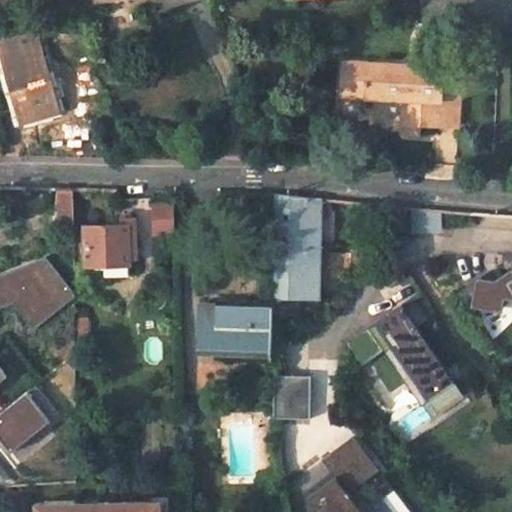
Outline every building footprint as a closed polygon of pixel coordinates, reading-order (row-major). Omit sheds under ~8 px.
[(0,67),(16,124),(55,113),(32,34),(0,43),(0,67)] [(360,99),(362,65),(337,64),(335,97),(360,99)] [(453,128),(455,70),(362,65),(360,99),(399,101),(398,124),(453,128)] [(56,188),(56,227),(71,227),(71,188),(56,188)] [(319,199),(274,195),(272,291),(317,291),(319,199)] [(172,206),(154,207),(154,237),(173,236),(172,206)] [(136,257),(135,220),(122,220),(122,227),(85,227),(85,266),(126,267),(127,257),(136,257)] [(485,271),(461,288),(478,316),(503,299),(496,288),(485,271)] [(511,295),(504,283),(496,288),(511,312),(511,295)] [(272,306),(199,304),(199,347),(275,348),(275,318),(272,318),(272,306)] [(402,308),(376,327),(418,393),(444,374),(402,308)] [(376,327),(368,332),(384,356),(411,398),(418,393),(376,327)] [(368,332),(345,349),(360,374),(384,356),(368,332)] [(309,377),(275,377),(274,418),(309,418),(309,377)] [(325,461),(338,477),(350,492),(377,470),(353,439),(325,461)] [(338,477),(334,480),(357,511),(364,511),(350,492),(338,477)] [(357,511),(334,480),(307,499),(316,511),(357,511)]
